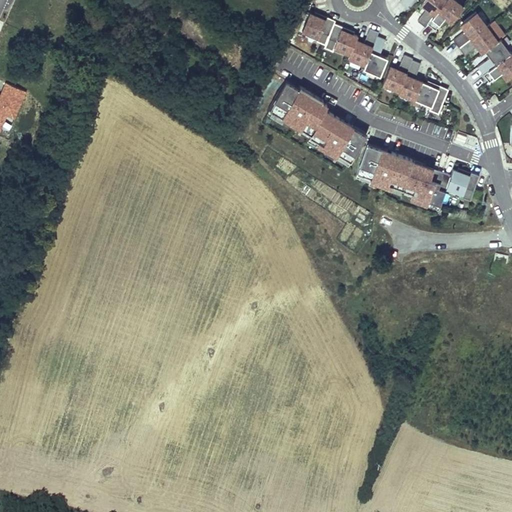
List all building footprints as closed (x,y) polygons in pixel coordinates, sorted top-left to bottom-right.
[(427,23),(445,0),(422,0),(420,3),(427,8),(417,20),(425,26),(427,23)] [(451,22),(463,7),(453,0),(445,0),(427,23),(434,29),(444,17),(451,22)] [(325,43),(334,22),(335,20),(326,16),(325,19),(313,14),(309,12),(302,29),(318,36),(317,39),(325,43)] [(458,47),(486,26),(475,12),(460,24),(465,31),(452,40),(458,47)] [(356,39),(357,35),(353,34),(341,29),(342,26),(334,22),(325,43),(324,47),(332,50),(334,47),(350,53),(356,39)] [(484,50),(497,40),(486,26),(458,47),(464,55),(476,45),(481,52),(484,50)] [(365,64),(377,35),(378,31),(370,28),(364,42),(356,39),(350,53),(349,57),(365,64)] [(380,74),(386,60),(387,57),(379,53),(385,39),(377,35),(365,64),(363,68),(380,74)] [(510,52),(499,38),(497,40),(484,50),(489,56),(477,66),(483,73),(510,52)] [(506,78),(511,73),(511,54),(510,52),(483,73),(488,81),(501,71),(506,78)] [(399,89),(412,59),(413,57),(404,54),(398,68),(390,65),(382,82),(399,89)] [(415,98),(422,80),(415,77),(421,62),(412,59),(399,89),(398,91),(415,98)] [(210,85),(215,76),(202,69),(197,78),(210,85)] [(366,133),(325,108),(327,104),(322,101),(324,99),(323,98),(300,84),(298,86),(286,79),(269,107),(271,109),(289,119),(300,125),(311,132),(309,134),(318,139),(317,141),(329,148),(337,153),(338,151),(351,159),(366,133)] [(438,111),(448,88),(440,84),(438,87),(427,82),(422,80),(415,98),(431,104),(429,108),(438,111)] [(289,119),(271,109),(269,113),(287,123),(289,119)] [(311,132),(300,125),(297,129),(308,136),(309,134),(311,132)] [(464,142),(466,136),(458,133),(456,138),(464,142)] [(318,139),(309,134),(308,136),(307,138),(316,143),(317,141),(318,139)] [(431,171),(433,168),(426,166),(426,164),(412,159),(412,158),(391,150),(390,154),(386,152),(387,149),(367,141),(357,170),(370,175),(369,178),(378,180),(391,185),(392,183),(411,190),(410,194),(410,195),(427,201),(428,198),(440,203),(446,186),(451,174),(443,171),(442,174),(437,172),(436,173),(431,171)] [(336,155),(337,153),(329,148),(327,152),(334,157),(336,155)] [(351,159),(338,151),(337,153),(336,155),(349,163),(351,159)] [(443,171),(426,164),(426,166),(433,168),(431,171),(436,173),(437,172),(442,174),(443,171)] [(470,198),(479,174),(470,171),(468,174),(457,169),(453,168),(451,174),(446,186),(462,192),(461,195),(470,198)] [(370,175),(357,170),(355,174),(369,179),(369,178),(370,175)] [(411,190),(392,183),(391,185),(390,187),(410,194),(411,190)] [(438,207),(440,203),(428,198),(427,201),(426,203),(438,207)]
